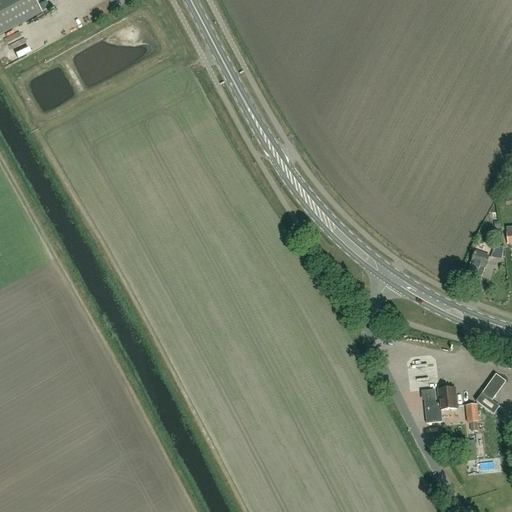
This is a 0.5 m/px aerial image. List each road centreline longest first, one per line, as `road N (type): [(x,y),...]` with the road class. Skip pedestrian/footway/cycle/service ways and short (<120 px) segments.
road 1 (track): [(194,511),(0,157)]
road 2 (primary): [(392,279),(309,204),(190,0)]
road 3 (unclassified): [(458,511),(371,345),(370,314),(392,279)]
road 4 (primary): [(511,332),(447,310),(392,279)]
